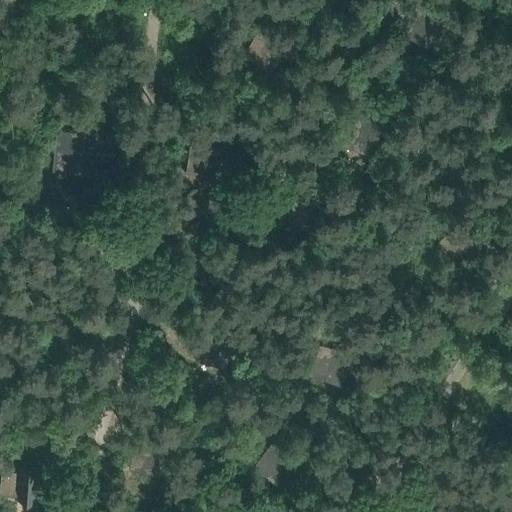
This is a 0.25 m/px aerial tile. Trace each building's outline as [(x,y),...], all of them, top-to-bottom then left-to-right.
[(435,49),(450,23),(421,6),(406,32),(435,49)] [(272,70),(288,44),(259,27),(243,54),(272,70)] [(372,154),(385,126),(354,113),(342,141),(372,154)] [(59,128),(55,168),(115,175),(118,155),(82,151),(85,131),(59,128)] [(219,178),(223,147),(190,143),(186,173),(219,178)] [(321,199),(291,184),(277,212),(307,226),(321,199)] [(99,212),(83,211),(82,221),(98,222),(99,212)] [(459,266),(483,243),(461,221),(438,244),(459,266)] [(228,366),(235,336),(203,328),(195,357),(228,366)] [(342,384),(351,352),(322,343),(313,375),(342,384)] [(0,404),(18,392),(5,375),(0,378),(0,404)] [(162,473),(168,443),(135,437),(129,467),(162,473)] [(280,484),(300,457),(276,439),(256,465),(280,484)] [(41,501),(43,466),(19,465),(19,469),(2,468),(0,493),(17,494),(17,499),(41,501)]
